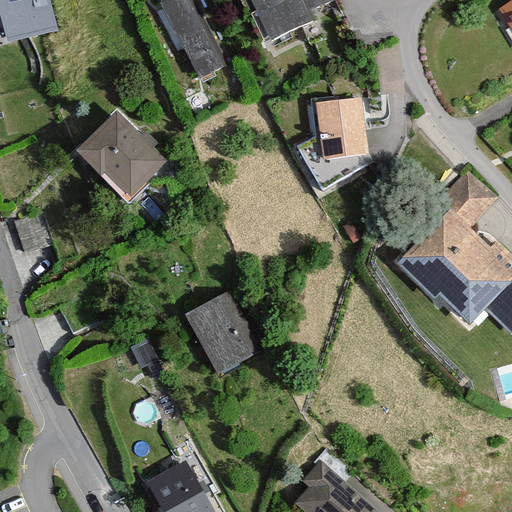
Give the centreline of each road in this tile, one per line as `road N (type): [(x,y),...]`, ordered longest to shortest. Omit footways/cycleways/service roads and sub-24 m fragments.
road 1 (residential): [(120,511),(42,391),(0,256)]
road 2 (residential): [(511,189),(417,79),(409,30)]
